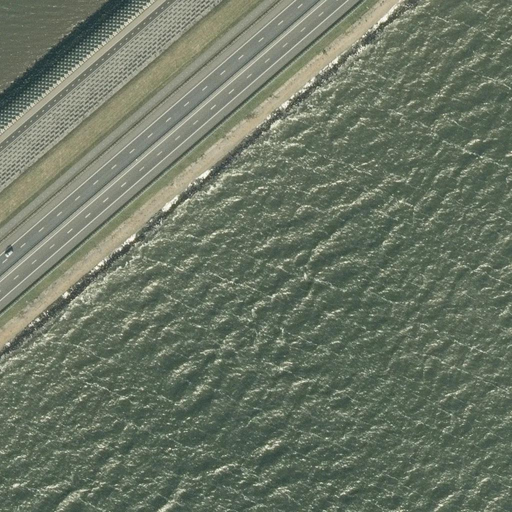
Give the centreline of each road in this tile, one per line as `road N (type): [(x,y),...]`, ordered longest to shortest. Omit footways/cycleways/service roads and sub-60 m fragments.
road 1 (motorway): [(0,289),(335,0)]
road 2 (motorway): [(303,0),(0,261)]
